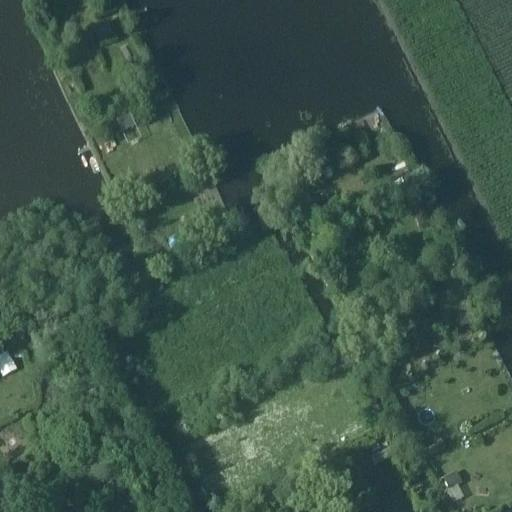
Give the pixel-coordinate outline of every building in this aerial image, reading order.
[(97,42),(112,34),(106,21),(90,29),(97,42)] [(170,103),(165,92),(154,98),(159,108),(170,103)] [(134,127),(129,115),(115,121),(121,133),(134,127)] [(112,127),(110,123),(101,128),(104,132),(112,127)] [(414,175),(389,185),(393,197),(419,187),(414,175)] [(305,207),(312,203),(305,189),(298,193),(305,207)] [(0,373),(3,378),(17,371),(6,352),(0,355),(0,373)] [(387,450),(370,458),(374,466),(391,458),(387,450)] [(358,474),(364,462),(351,456),(345,467),(358,474)] [(450,491),(461,484),(455,473),(443,479),(450,491)]
